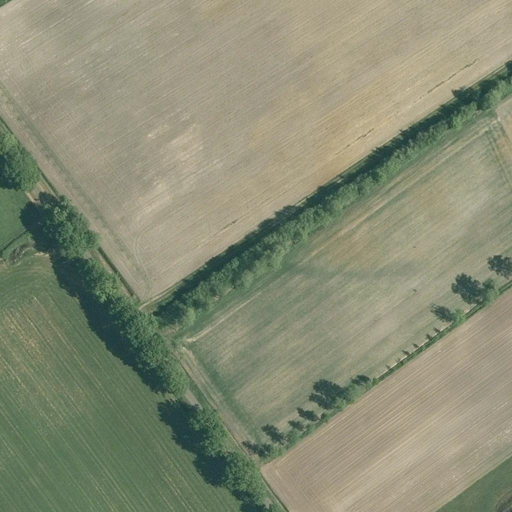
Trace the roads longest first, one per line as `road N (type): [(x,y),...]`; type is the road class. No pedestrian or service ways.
road 1 (unclassified): [(274,511),(0,137)]
road 2 (track): [(136,324),(511,68)]
